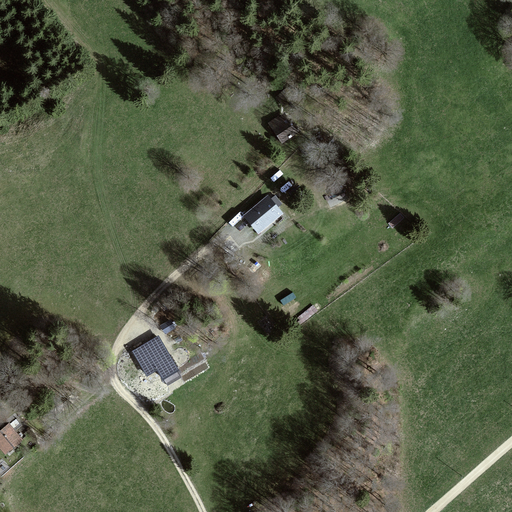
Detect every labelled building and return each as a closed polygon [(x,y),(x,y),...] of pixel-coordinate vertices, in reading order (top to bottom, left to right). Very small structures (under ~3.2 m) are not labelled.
[(292,106),(299,100),(287,86),(281,91),(289,101),(288,102),(292,106)] [(290,136),(290,135),(297,129),(293,123),(290,125),(287,119),(284,121),(281,118),(279,120),(277,117),(269,122),(282,140),(287,136),(288,138),(290,136)] [(269,200),(267,198),(246,216),(254,226),(268,215),(271,219),(279,212),(275,208),(280,204),(273,196),(269,200)] [(177,369),(158,337),(133,352),(146,374),(157,368),(162,378),(177,369)] [(9,426),(2,417),(0,418),(0,445),(4,451),(19,438),(14,432),(22,425),(17,419),(9,426)]
